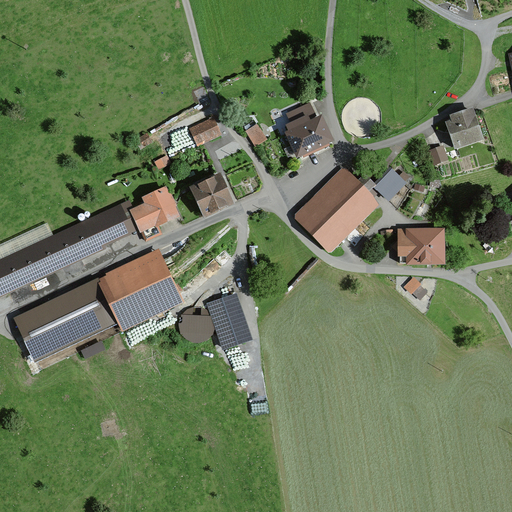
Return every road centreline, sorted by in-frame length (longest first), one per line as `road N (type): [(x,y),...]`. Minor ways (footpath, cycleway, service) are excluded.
road 1 (unclassified): [(0,319),(271,194)]
road 2 (residential): [(271,194),(344,156),(414,136),(473,95),(487,63),(483,30)]
road 3 (unclassified): [(511,262),(456,277),(348,268),(307,244),(271,194)]
